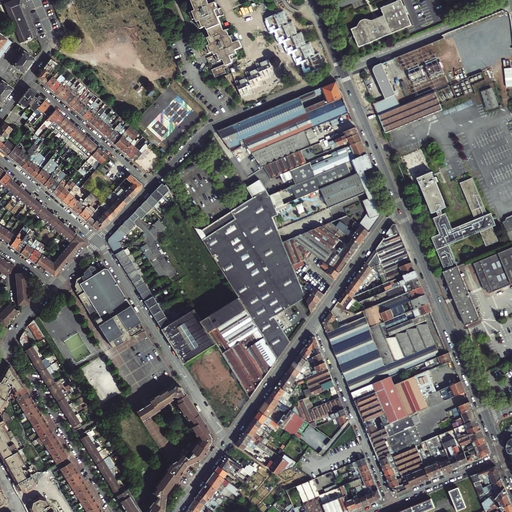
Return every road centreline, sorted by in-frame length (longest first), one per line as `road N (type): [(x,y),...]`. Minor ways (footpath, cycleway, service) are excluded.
road 1 (residential): [(98,240),(225,441)]
road 2 (residential): [(486,416),(399,210)]
road 3 (residential): [(314,320),(390,502)]
road 4 (residential): [(6,347),(114,511)]
road 5 (residential): [(28,77),(152,184)]
road 6 (residential): [(314,320),(225,441)]
road 7 (residential): [(399,210),(342,72)]
road 8 (residential): [(399,210),(314,320)]
road 9 (residential): [(387,53),(511,1)]
road 10 (residential): [(0,158),(98,240)]
road 11 (residential): [(229,119),(342,72)]
road 12 (residential): [(390,502),(502,456)]
